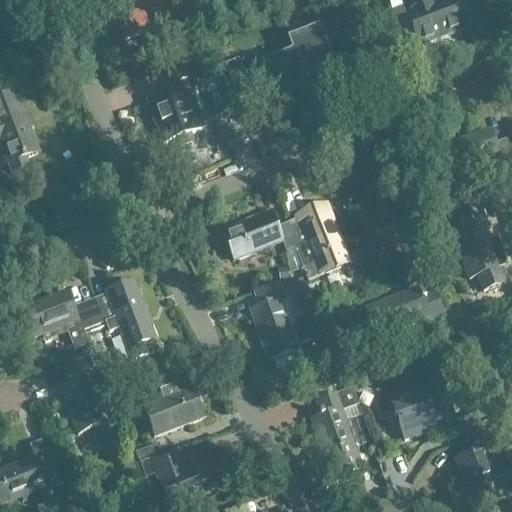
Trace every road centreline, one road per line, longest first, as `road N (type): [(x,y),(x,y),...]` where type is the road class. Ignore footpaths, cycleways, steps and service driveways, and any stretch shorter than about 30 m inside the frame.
road 1 (residential): [(139,222),(511,71)]
road 2 (residential): [(301,511),(139,222)]
road 3 (residential): [(139,222),(58,0)]
road 4 (residential): [(0,274),(139,222)]
